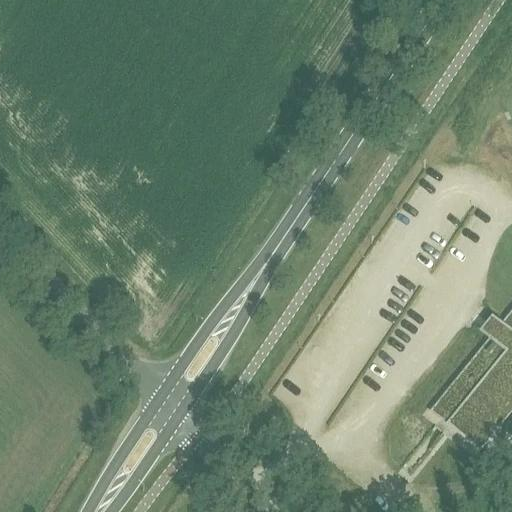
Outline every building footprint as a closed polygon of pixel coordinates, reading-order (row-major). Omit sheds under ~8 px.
[(458,314),(472,310),(468,298),(454,302),(458,314)] [(345,339),(352,323),(342,319),(335,335),(345,339)] [(473,445),(511,397),(511,319),(435,414),(473,445)] [(322,356),(312,362),(321,376),(331,370),(322,356)] [(391,455),(405,454),(404,437),(390,437),(391,455)] [(228,501),(234,506),(239,501),(234,495),(228,501)]
